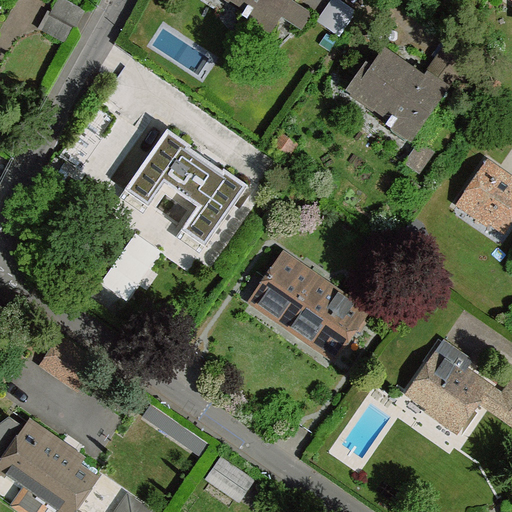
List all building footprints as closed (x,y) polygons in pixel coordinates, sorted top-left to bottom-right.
[(83,11),(63,0),(60,0),(43,30),(66,43),(83,11)] [(233,0),(248,9),(245,14),(271,30),(290,0),(233,0)] [(348,0),(333,0),(321,18),(343,33),(360,8),(348,0)] [(480,58),(454,39),(437,63),(463,82),(480,58)] [(373,70),(369,66),(351,90),(392,119),(387,126),(410,141),(447,90),(429,77),(425,82),(385,53),(373,70)] [(187,228),(212,245),(254,185),(171,128),(131,188),(155,206),(171,183),(204,206),(187,228)] [(432,153),(420,145),(407,163),(419,171),(432,153)] [(511,223),(511,178),(489,162),(463,200),(490,218),(487,222),(505,234),(511,223)] [(129,298),(164,248),(139,230),(104,281),(129,298)] [(284,256),(257,295),(271,306),(269,310),(287,322),(314,283),(299,272),(301,269),(284,256)] [(328,293),(314,283),(287,322),(304,334),(307,330),(321,340),(317,344),(337,357),(373,306),(353,292),(347,301),(331,289),(328,293)] [(63,341),(47,365),(77,387),(94,363),(63,341)] [(444,343),(407,394),(430,411),(433,407),(462,427),(480,402),(486,393),(461,376),(466,369),(472,362),(444,343)] [(504,394),(466,369),(461,376),(486,393),(480,402),(506,420),(511,414),(497,405),(504,394)] [(511,383),(504,394),(497,405),(511,414),(506,420),(511,424),(511,383)] [(27,431),(11,420),(0,426),(0,469),(61,511),(72,511),(96,478),(77,466),(80,458),(31,424),(27,431)] [(253,480),(223,459),(209,479),(239,501),(253,480)] [(144,511),(131,502),(123,511),(144,511)]
